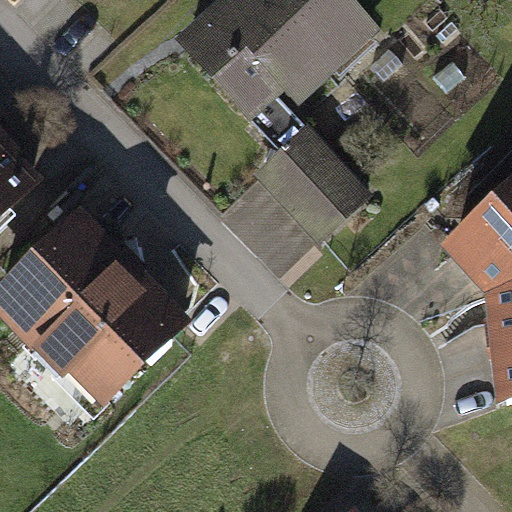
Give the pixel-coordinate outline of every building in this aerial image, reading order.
[(386,30),(358,0),(243,0),(195,44),(275,132),(386,30)] [(0,242),(58,186),(0,126),(0,242)] [(322,134),(270,180),(333,250),(385,204),(322,134)] [(503,300),(511,296),(511,207),(464,248),(503,300)] [(198,319),(91,217),(9,303),(116,404),(198,319)] [(511,296),(503,300),(511,371),(511,296)]
